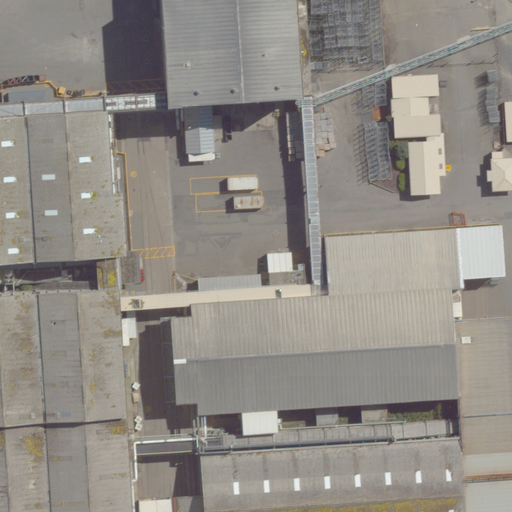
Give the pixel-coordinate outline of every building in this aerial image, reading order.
[(83,0),(30,0),(31,15),(85,13),(83,0)] [(289,0),(143,0),(150,108),(296,98),(289,0)] [(442,174),(448,174),(447,130),(443,130),(443,111),(433,112),(432,95),(447,94),(446,68),(390,71),(393,135),(406,134),(408,194),(443,193),(442,174)] [(105,109),(0,114),(0,258),(113,252),(105,109)] [(490,164),(486,165),(487,177),(492,177),(492,188),(511,186),(511,153),(506,154),(506,146),(489,147),(490,164)] [(318,293),(183,303),(184,315),(159,317),(165,402),(187,401),(188,415),(448,397),(443,320),(441,289),(454,288),(453,278),(500,275),(496,224),(314,236),(318,293)] [(294,249),(266,250),(266,270),(294,269),(294,249)] [(0,292),(0,511),(124,511),(124,499),(114,284),(0,292)] [(511,359),(509,316),(443,320),(448,397),(451,436),(456,435),(457,457),(511,453),(511,359)] [(451,436),(191,457),(194,494),(195,511),(460,511),(457,457),(456,435),(451,436)] [(511,511),(511,453),(457,457),(460,511),(511,511)] [(195,511),(194,494),(180,495),(168,496),(168,511),(195,511)] [(168,511),(168,496),(163,496),(146,498),(124,499),(124,511),(168,511)]
